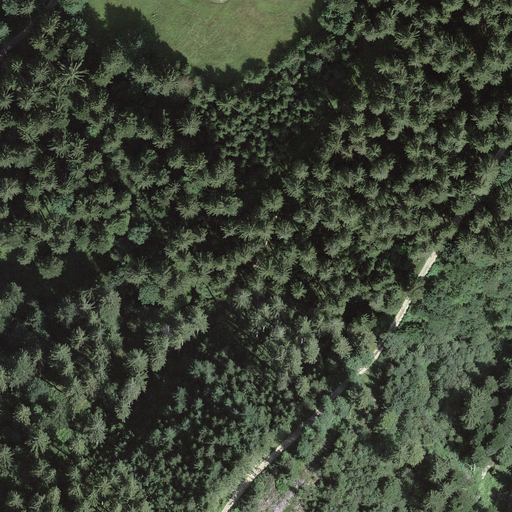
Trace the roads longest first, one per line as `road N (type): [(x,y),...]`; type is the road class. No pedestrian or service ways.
road 1 (track): [(0,509),(111,384),(417,0)]
road 2 (track): [(224,511),(381,346),(511,134)]
road 3 (track): [(374,355),(338,439),(282,502)]
